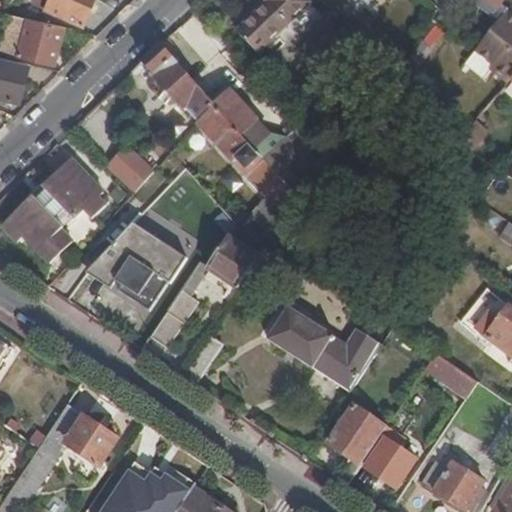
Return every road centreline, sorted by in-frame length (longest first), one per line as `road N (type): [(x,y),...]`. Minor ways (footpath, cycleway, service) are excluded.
road 1 (residential): [(0,292),(296,491)]
road 2 (tertiary): [(173,0),(0,159)]
